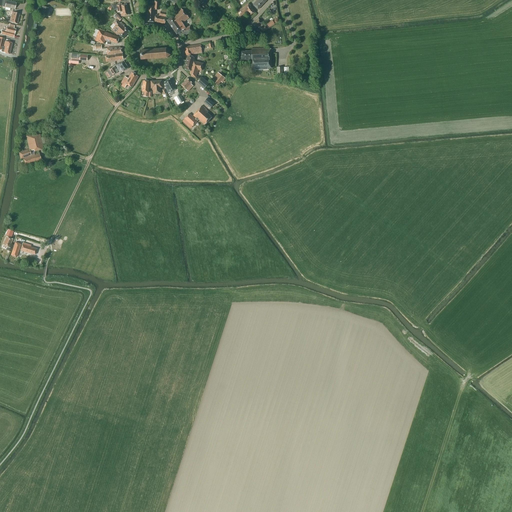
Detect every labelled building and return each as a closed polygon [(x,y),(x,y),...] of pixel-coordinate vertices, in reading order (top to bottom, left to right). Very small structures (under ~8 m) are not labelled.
[(258,9),(267,0),(257,0),(253,5),(258,9)] [(6,1),(5,7),(15,9),(16,3),(6,1)] [(155,1),(155,5),(148,5),(147,22),(154,22),(155,10),(159,10),(159,1),(155,1)] [(209,9),(203,2),(199,6),(205,12),(209,9)] [(250,16),(255,12),(249,3),(237,12),(240,16),(247,12),(250,16)] [(122,4),(114,6),(115,10),(118,9),(118,12),(121,12),(122,16),(129,15),(127,5),(122,6),(122,4)] [(49,8),(42,6),(40,14),(47,16),(49,8)] [(181,37),(194,31),(190,26),(186,29),(183,23),(189,18),(181,8),(175,12),(177,14),(168,21),(177,34),(178,33),(181,37)] [(167,17),(168,13),(167,13),(168,10),(162,9),(161,12),(160,12),(159,16),(156,15),(155,22),(165,24),(167,17)] [(19,14),(12,12),(10,22),(17,24),(19,14)] [(259,28),(263,25),(258,20),(252,24),(255,29),(257,27),(259,28)] [(123,38),(130,32),(124,26),(125,25),(122,22),(121,24),(117,21),(114,24),(116,25),(112,30),(117,35),(118,34),(123,38)] [(14,37),(16,29),(14,29),(14,26),(9,25),(9,27),(7,27),(6,31),(2,30),(1,34),(14,37)] [(118,43),(120,37),(99,31),(96,41),(104,44),(105,40),(110,42),(111,41),(118,43)] [(2,46),(4,38),(0,37),(0,49),(1,50),(1,52),(4,53),(8,54),(10,54),(12,43),(5,41),(3,47),(2,46)] [(198,54),(202,53),(202,49),(201,44),(185,47),(186,56),(194,54),(198,54)] [(167,57),(171,55),(170,50),(166,48),(140,50),(141,59),(167,57)] [(271,68),(271,64),(270,48),(251,49),(251,51),(246,51),(246,52),(242,52),(242,57),(242,61),(251,60),(252,69),(255,69),(255,70),(268,70),(268,68),(269,68),(271,68)] [(188,56),(186,64),(202,68),(204,63),(194,61),(195,58),(193,57),(188,56)] [(116,70),(115,69),(114,67),(110,70),(113,75),(117,73),(117,72),(120,70),(121,72),(123,71),(123,72),(128,69),(124,61),(121,63),(121,62),(116,65),(118,68),(116,70)] [(202,70),(202,68),(186,64),(185,69),(191,71),(191,76),(196,78),(198,70),(202,70)] [(129,79),(126,77),(125,76),(119,85),(125,88),(127,84),(132,88),(138,77),(132,73),(129,79)] [(218,85),(221,82),(222,83),(226,79),(224,78),(218,73),(212,80),(218,85)] [(204,89),(209,84),(202,78),(198,83),(204,89)] [(182,85),(186,89),(184,92),(186,93),(188,91),(193,86),(191,84),(192,83),(191,82),(188,79),(182,85)] [(153,88),(153,94),(161,93),(161,88),(162,88),(162,80),(151,81),(151,88),(153,88)] [(175,90),(170,80),(165,82),(166,84),(165,85),(166,88),(169,93),(175,90)] [(211,108),(214,104),(208,98),(204,102),(211,108)] [(205,125),(212,117),(211,117),(207,113),(208,112),(206,110),(207,110),(202,106),(193,117),(190,114),(185,119),(190,123),(193,125),(199,119),(205,125)] [(25,164),(41,160),(39,153),(35,155),(35,154),(31,155),(30,150),(32,150),(32,152),(43,149),(39,132),(26,135),(29,149),(19,152),(21,159),(23,158),(25,164)] [(8,229),(5,235),(11,237),(14,231),(8,229)] [(3,245),(7,247),(6,250),(10,252),(13,245),(10,244),(12,239),(7,237),(3,245)] [(21,244),(15,242),(11,255),(17,257),(21,244)] [(20,250),(35,255),(37,249),(30,247),(31,245),(23,243),(20,250)]
